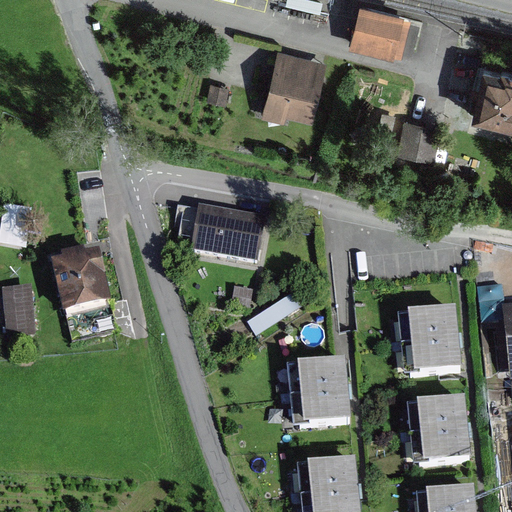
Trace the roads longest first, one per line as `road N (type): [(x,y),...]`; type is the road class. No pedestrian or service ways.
road 1 (residential): [(239,511),(172,319),(138,174),(124,155),(71,0)]
road 2 (residential): [(137,0),(325,49)]
